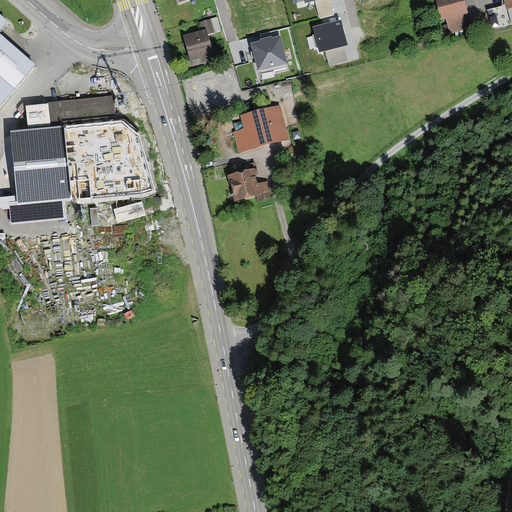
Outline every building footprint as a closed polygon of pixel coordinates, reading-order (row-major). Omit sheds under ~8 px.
[(330,0),(316,0),(314,0),(319,19),(335,15),(330,0)] [(469,13),(465,0),(437,0),(443,18),(445,17),(450,34),(468,28),(464,14),(469,13)] [(511,0),(503,0),(504,0),(502,8),(487,12),(492,29),(511,23),(511,0)] [(349,45),(342,19),(312,27),(317,47),(318,46),(320,52),(326,51),(343,46),(349,45)] [(202,30),(183,36),(190,60),(200,58),(202,57),(203,62),(215,58),(208,33),(213,32),(210,20),(200,23),(202,30)] [(0,104),(32,67),(0,40),(0,28),(4,24),(0,21),(0,104)] [(262,39),(251,42),(254,55),(258,71),(287,63),(279,30),(261,35),(262,39)] [(343,46),(326,51),(330,67),(348,62),(343,46)] [(111,99),(29,108),(31,128),(70,124),(71,133),(82,132),(84,156),(133,151),(131,129),(115,131),(111,99)] [(239,155),(289,142),(280,107),(241,117),(245,132),(234,135),(239,155)] [(22,202),(70,197),(64,133),(15,138),(22,202)] [(225,172),(234,204),(258,197),(259,202),(272,199),(268,183),(258,186),(256,178),(259,177),(255,164),(225,172)] [(172,211),(165,179),(109,190),(116,223),(172,211)]
